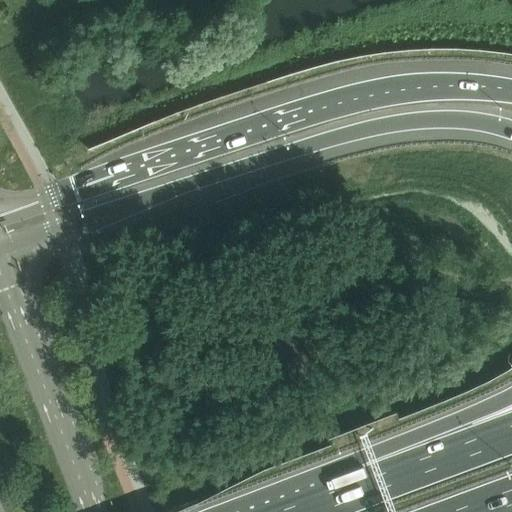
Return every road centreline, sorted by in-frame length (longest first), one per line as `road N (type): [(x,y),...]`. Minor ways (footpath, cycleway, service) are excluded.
road 1 (motorway): [(511,91),(434,87),(371,96),(0,217)]
road 2 (motorway): [(59,231),(378,127),(445,119),(511,131)]
road 3 (motorway): [(511,396),(328,501)]
road 4 (motorway): [(511,435),(328,501)]
road 5 (secondary): [(93,511),(24,335)]
